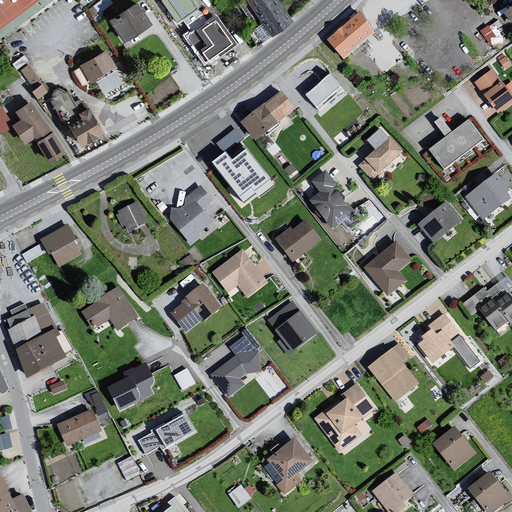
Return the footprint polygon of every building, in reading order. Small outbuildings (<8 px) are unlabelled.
[(198,0),(164,0),(176,17),(200,2),(198,0)] [(245,0),(244,1),(255,21),(260,17),(273,36),(292,20),(278,0),(245,0)] [(138,2),(110,22),(125,44),(153,25),(138,2)] [(216,16),(205,21),(211,34),(222,28),(216,16)] [(352,19),(328,41),(344,58),(368,36),(352,19)] [(498,19),(480,31),(491,46),(507,33),(498,19)] [(108,51),(81,66),(91,84),(118,69),(108,51)] [(38,94),(48,87),(29,59),(19,66),(38,94)] [(511,97),(511,91),(491,66),(474,80),(498,109),(511,97)] [(331,74),(306,95),(319,109),(343,89),(331,74)] [(67,128),(69,127),(82,120),(80,115),(81,114),(75,102),(69,90),(66,92),(64,90),(61,89),(57,88),(55,89),(53,92),(52,94),(53,98),(51,100),(67,128)] [(300,113),(283,94),(244,124),(261,143),(300,113)] [(31,104),(15,112),(21,121),(13,126),(26,146),(36,141),(50,165),(67,155),(31,104)] [(82,120),(69,127),(81,147),(104,134),(90,109),(81,114),(80,115),(82,120)] [(444,133),(452,128),(442,113),(434,118),(444,133)] [(483,139),(469,120),(428,150),(442,169),(483,139)] [(376,149),(389,137),(379,128),(367,140),(376,149)] [(403,153),(389,137),(376,149),(356,166),(369,181),(403,153)] [(254,161),(226,181),(242,203),(269,184),(254,161)] [(338,184),(326,169),(311,181),(319,191),(310,199),(334,229),(354,212),(334,187),(338,184)] [(511,193),(496,172),(464,197),(483,221),(511,198),(511,193)] [(211,200),(199,185),(166,213),(191,243),(214,223),(202,208),(211,200)] [(445,203),(417,224),(432,244),(461,222),(445,203)] [(140,204),(118,213),(126,232),(150,224),(140,204)] [(291,225),(274,238),(293,261),(320,240),(305,220),(294,229),(291,225)] [(82,256),(69,229),(42,243),(58,269),(82,256)] [(411,261),(395,241),(363,267),(386,295),(406,280),(398,271),(411,261)] [(244,252),(213,273),(227,295),(240,287),(249,299),(270,285),(244,252)] [(138,316),(118,285),(80,310),(94,330),(112,318),(119,329),(138,316)] [(219,308),(204,287),(170,313),(186,334),(219,308)] [(511,299),(509,295),(499,303),(495,297),(479,309),(496,333),(509,323),(511,326),(511,299)] [(293,354),(319,335),(294,300),(268,319),(293,354)] [(59,333),(43,306),(2,324),(19,353),(59,333)] [(481,361),(444,313),(429,324),(433,330),(417,342),(432,362),(453,346),(470,369),(481,361)] [(77,359),(63,331),(59,333),(19,353),(29,381),(77,359)] [(245,333),(227,346),(234,355),(210,373),(228,398),(246,385),(243,380),(247,377),(245,373),(261,371),(258,350),(245,333)] [(399,343),(369,366),(396,401),(419,383),(405,364),(411,359),(399,343)] [(189,365),(175,371),(181,387),(196,381),(189,365)] [(158,379),(148,366),(138,367),(122,374),(123,380),(108,388),(121,413),(156,395),(154,388),(158,385),(158,379)] [(359,383),(312,416),(341,457),(376,432),(366,418),(378,410),(359,383)] [(151,433),(139,440),(146,452),(159,445),(161,449),(195,431),(184,411),(149,429),(151,433)] [(94,412),(58,427),(70,454),(108,440),(94,412)] [(10,415),(0,416),(0,430),(13,428),(10,415)] [(457,429),(434,448),(454,473),(477,455),(457,429)] [(9,433),(0,434),(0,449),(12,447),(9,433)] [(293,435),(264,457),(282,481),(275,485),(283,495),(302,480),(298,472),(313,461),(293,435)] [(139,474),(131,456),(117,463),(125,480),(139,474)] [(511,498),(495,473),(468,492),(482,511),(496,511),(511,499),(511,498)] [(0,475),(0,474),(0,511),(31,511),(23,493),(11,498),(0,475)] [(398,475),(373,493),(386,511),(406,511),(414,498),(398,475)] [(241,481),(229,491),(239,504),(252,495),(241,481)] [(188,511),(176,494),(168,500),(172,507),(164,511),(188,511)]
